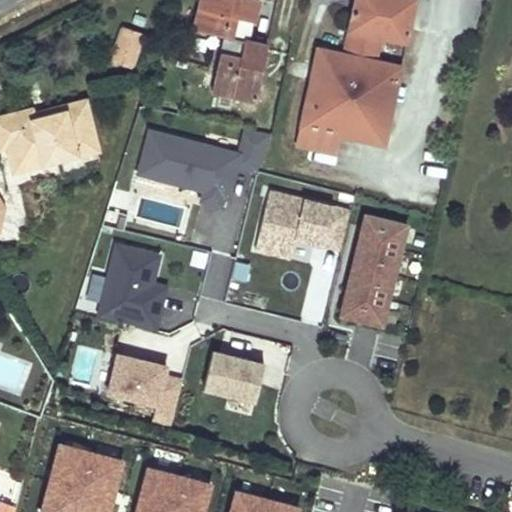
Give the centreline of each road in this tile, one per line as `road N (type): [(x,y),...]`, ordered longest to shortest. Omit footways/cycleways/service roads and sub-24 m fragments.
road 1 (residential): [(223,255),(210,311),(300,333),(320,378)]
road 2 (unknown): [(447,0),(399,180)]
road 3 (residential): [(320,378),(295,407),(308,444),(346,451),(369,429)]
road 4 (residential): [(369,429),(511,468)]
